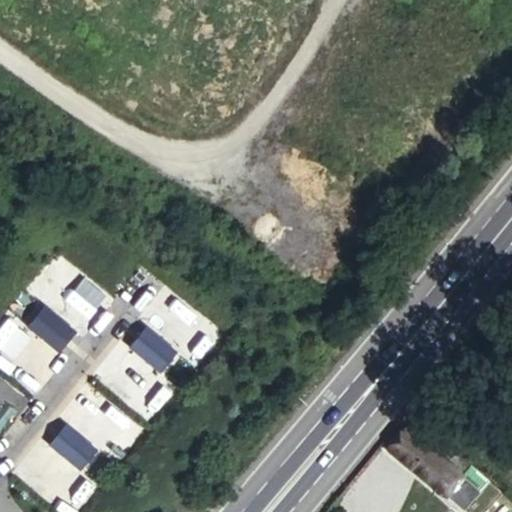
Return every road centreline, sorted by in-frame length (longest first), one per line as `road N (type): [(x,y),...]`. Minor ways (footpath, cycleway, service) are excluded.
road 1 (secondary): [(268,511),(511,217)]
road 2 (track): [(294,228),(225,196),(0,42)]
road 3 (track): [(359,0),(341,45),(225,196)]
